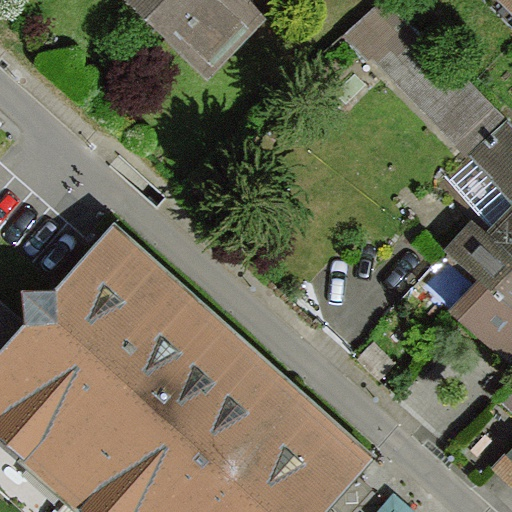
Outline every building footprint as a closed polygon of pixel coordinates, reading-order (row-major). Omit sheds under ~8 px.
[(248,0),(133,0),(211,74),(263,18),(248,0)] [(380,53),(412,23),(390,0),(386,0),(345,37),(369,61),(380,53)] [(431,108),(465,77),(412,23),(380,53),(431,108)] [(475,157),(511,125),(465,77),(431,108),(475,157)] [(511,225),(511,125),(475,157),(511,198),(511,218),(508,222),(511,225)] [(230,183),(214,168),(194,190),(210,204),(230,183)] [(511,255),(503,246),(476,224),(449,255),(492,290),(511,306),(511,255)] [(0,487),(27,511),(336,511),(381,464),(116,225),(57,292),(24,291),(27,322),(0,299),(0,487)] [(511,237),(503,246),(511,255),(511,237)] [(511,306),(492,290),(463,319),(511,360),(511,306)] [(511,387),(500,399),(511,410),(511,387)] [(511,451),(498,467),(511,478),(511,451)]
